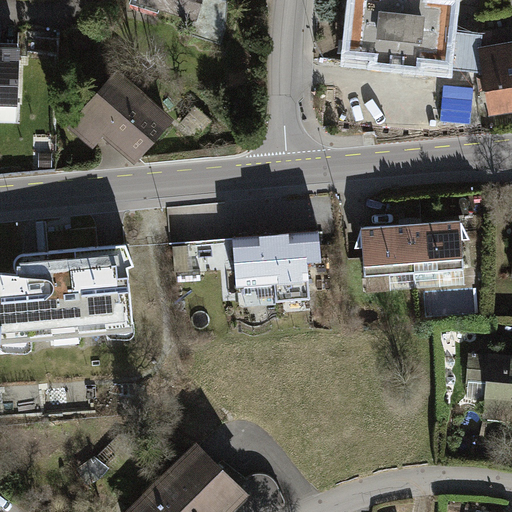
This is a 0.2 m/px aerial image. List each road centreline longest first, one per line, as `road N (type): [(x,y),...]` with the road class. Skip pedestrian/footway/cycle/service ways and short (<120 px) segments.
road 1 (secondary): [(288,170),(0,195)]
road 2 (secondary): [(511,149),(288,170)]
road 3 (residential): [(511,487),(432,481),(320,511)]
road 4 (residential): [(288,170),(290,0)]
